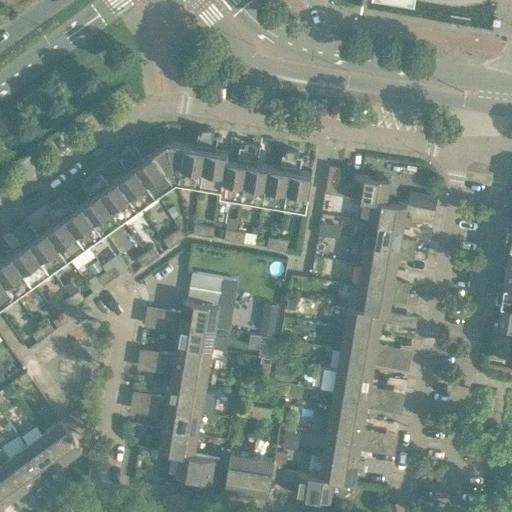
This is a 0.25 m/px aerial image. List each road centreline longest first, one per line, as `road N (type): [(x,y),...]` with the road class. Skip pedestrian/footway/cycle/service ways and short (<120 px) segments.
road 1 (residential): [(442,511),(506,143)]
road 2 (residential): [(460,148),(401,511)]
road 3 (secondary): [(197,0),(245,52),(275,68),(491,108)]
road 4 (residential): [(460,148),(163,101)]
road 5 (secondary): [(511,84),(288,43),(235,0)]
road 6 (residential): [(102,511),(128,311)]
road 7 (residential): [(0,212),(163,101)]
road 8 (secondary): [(0,84),(113,0)]
